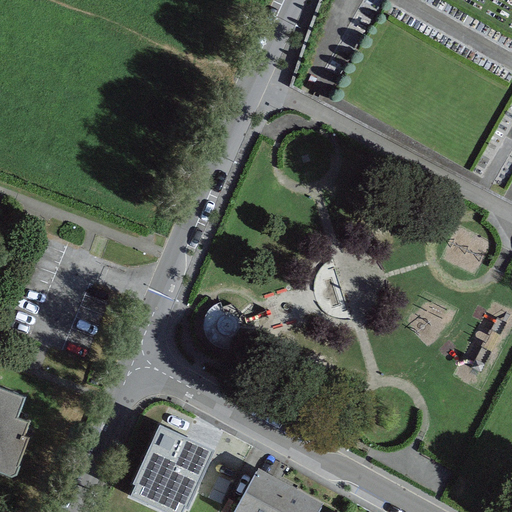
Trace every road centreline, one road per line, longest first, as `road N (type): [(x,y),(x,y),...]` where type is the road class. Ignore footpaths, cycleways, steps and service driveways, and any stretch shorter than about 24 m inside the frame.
road 1 (residential): [(292,0),(201,194),(135,361)]
road 2 (residential): [(135,361),(415,511)]
road 3 (residential): [(135,361),(72,511)]
